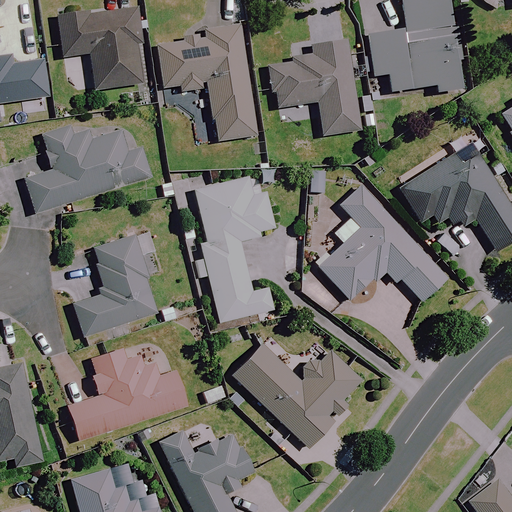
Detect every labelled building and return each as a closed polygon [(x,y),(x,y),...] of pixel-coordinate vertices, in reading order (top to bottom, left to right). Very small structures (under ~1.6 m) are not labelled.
[(462,91),(451,0),(401,0),(406,33),(368,37),(372,78),(389,76),(391,93),(435,88),(436,94),(462,91)] [(0,90),(15,89),(13,75),(33,72),(26,21),(2,24),(0,10),(0,90)] [(142,86),(136,12),(88,16),(88,12),(59,15),(62,59),(90,57),(93,91),(142,86)] [(259,136),(240,26),(205,32),(206,38),(156,47),(163,90),(179,88),(180,93),(206,89),(216,144),(259,136)] [(364,130),(345,42),(311,49),(313,57),(267,67),(277,111),(316,103),(323,138),(364,130)] [(511,106),(499,114),(511,136),(511,106)] [(129,153),(122,132),(92,141),(86,125),(40,139),(50,172),(25,180),(36,215),(146,179),(137,151),(129,153)] [(286,148),(285,131),(267,132),(268,149),(286,148)] [(442,219),(445,217),(453,229),(463,223),(467,229),(476,223),(495,253),(511,242),(511,210),(471,145),(398,190),(423,230),(442,219)] [(325,173),(309,172),(307,193),(323,194),(325,173)] [(251,197),(248,180),(194,191),(209,261),(196,263),(200,279),(208,277),(218,324),(273,312),(268,290),(250,293),(240,243),(275,235),(266,193),(251,197)] [(449,277),(361,184),(338,206),(350,219),(333,235),(343,245),(317,269),(348,301),(385,266),(421,304),(449,277)] [(147,278),(133,238),(91,253),(106,296),(73,307),(84,339),(156,314),(143,279),(147,278)] [(88,360),(99,401),(66,410),(76,445),(189,414),(183,391),(168,338),(88,360)] [(296,380),(261,347),(232,378),(308,450),(346,411),(342,406),(364,383),(327,348),(296,380)] [(44,461),(22,365),(0,369),(0,462),(12,459),(14,468),(44,461)] [(225,399),(221,387),(202,393),(206,405),(225,399)] [(254,473),(234,434),(193,455),(182,433),(159,445),(193,511),(234,511),(222,489),(254,473)] [(147,511),(142,511),(128,465),(70,482),(78,511),(158,511),(157,509),(147,511)] [(511,511),(511,502),(497,482),(468,504),(474,511),(511,511)]
